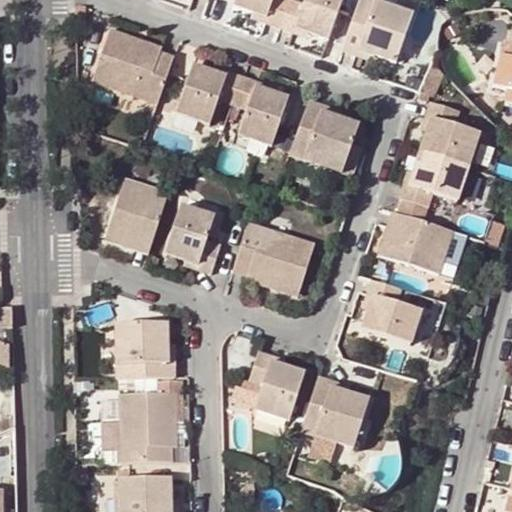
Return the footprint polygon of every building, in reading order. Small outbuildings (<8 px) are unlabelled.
[(250,12),(264,18),(262,23),(277,28),(287,1),(282,0),(234,0),(232,7),(250,12)] [(292,27),(308,33),(325,40),(339,0),(302,0),(300,6),(287,1),(277,28),(290,32),(292,27)] [(358,50),(374,56),(391,61),(408,12),(372,0),(357,0),(341,50),(356,55),(358,50)] [(248,18),(262,23),(264,18),(250,12),(248,18)] [(87,17),(77,17),(77,39),(87,39),(87,17)] [(306,38),(308,33),(292,27),(290,32),(306,38)] [(162,106),(178,60),(163,55),(139,47),(141,41),(114,32),(96,83),(162,106)] [(511,41),(506,40),(495,86),(509,90),(506,104),(511,105),(511,41)] [(141,41),(139,47),(163,55),(164,50),(141,41)] [(372,61),(374,56),(358,50),(356,55),(372,61)] [(428,65),(420,90),(429,93),(434,94),(442,70),(428,65)] [(230,78),(216,73),(197,66),(184,102),(180,114),(213,126),(222,101),(236,106),(245,78),(232,73),(230,78)] [(230,78),(232,73),(218,68),(216,73),(230,78)] [(274,146),(290,99),(271,93),(257,88),(259,82),(245,78),(236,106),(249,111),(241,135),(274,146)] [(259,82),(257,88),(271,93),(273,87),(259,82)] [(418,97),(426,100),(429,93),(420,90),(418,97)] [(180,114),(184,102),(179,100),(175,112),(180,114)] [(345,173),(362,125),(341,118),(325,112),(327,106),(312,101),(293,155),(345,173)] [(428,131),(422,152),(470,167),(481,132),(455,124),(460,110),(433,101),(428,117),(433,118),(428,131)] [(327,106),(325,112),(341,118),(343,112),(327,106)] [(80,116),(80,127),(94,132),(97,122),(80,116)] [(433,118),(428,117),(424,130),(428,131),(433,118)] [(133,144),(144,147),(148,136),(137,132),(133,144)] [(470,167),(422,152),(415,171),(411,185),(406,183),(401,198),(405,199),(400,213),(424,221),(433,193),(458,201),(470,167)] [(410,170),(406,183),(411,185),(415,171),(410,170)] [(108,239),(131,247),(133,242),(153,249),(171,194),(128,180),(108,239)] [(208,242),(217,216),(184,206),(168,253),(188,260),(202,264),(200,269),(215,274),(223,247),(208,242)] [(391,233),(398,213),(395,212),(388,232),(391,233)] [(400,213),(398,213),(391,233),(388,232),(381,255),(441,275),(455,231),(424,221),(400,213)] [(252,224),(237,271),(252,276),(276,284),(274,289),(301,298),(318,246),(252,224)] [(455,231),(441,275),(455,279),(469,235),(455,231)] [(133,242),(131,247),(152,253),(153,249),(133,242)] [(187,264),(200,269),(202,264),(188,260),(187,264)] [(274,289),(276,284),(252,276),(250,281),(274,289)] [(375,296),(371,309),(365,328),(412,343),(423,311),(399,304),(403,288),(374,279),(369,294),(375,296)] [(365,307),(371,309),(375,296),(369,294),(365,307)] [(15,312),(2,312),(2,334),(15,334),(15,312)] [(121,383),(179,381),(178,366),(170,366),(170,349),(170,326),(119,327),(121,383)] [(0,343),(0,369),(10,373),(9,347),(0,343)] [(170,349),(170,366),(178,366),(178,349),(170,349)] [(282,371),(269,367),(271,362),(270,362),(256,357),(247,385),(261,389),(253,415),(288,426),(303,378),(282,371)] [(284,366),(271,362),(269,367),(282,371),(284,366)] [(332,381),(319,376),(301,431),(315,436),(337,443),(354,449),(370,400),(348,392),(331,387),(333,381),(332,381)] [(331,387),(348,392),(350,387),(333,381),(331,387)] [(178,397),(179,427),(187,426),(185,384),(161,385),(161,397),(178,397)] [(126,468),(174,466),(174,452),(173,427),(179,427),(178,397),(161,397),(123,398),(124,424),(125,455),(126,468)] [(124,424),(104,425),(105,456),(125,455),(124,424)] [(315,436),(308,457),(330,464),(337,443),(315,436)] [(89,470),(78,470),(79,490),(90,490),(89,470)] [(252,482),(244,488),(245,504),(259,503),(258,481),(252,482)] [(123,511),(175,511),(176,505),(175,482),(123,483),(123,511)] [(504,486),(488,482),(486,490),(502,493),(504,486)]
